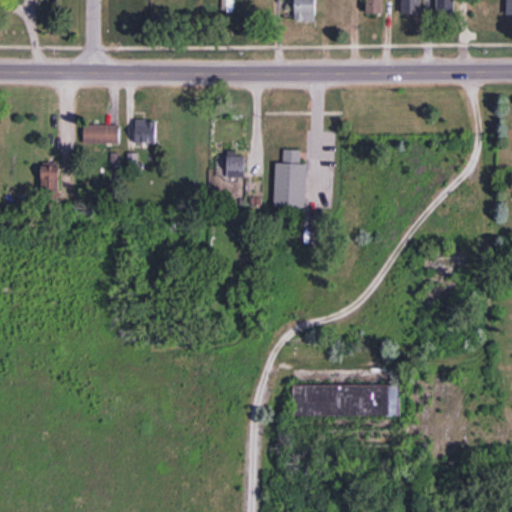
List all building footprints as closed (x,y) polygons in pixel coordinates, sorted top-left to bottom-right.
[(316,22),(315,0),(286,0),(286,22),(316,22)] [(347,0),(328,0),(328,27),(347,27),(347,0)] [(367,0),(368,16),(383,16),(383,0),(367,0)] [(402,0),(403,16),(421,16),(421,0),(402,0)] [(455,17),(455,0),(437,0),(437,17),(455,17)] [(138,146),(158,146),(158,122),(138,122),(138,146)] [(86,146),(122,146),(122,127),(86,127),(86,146)] [(306,208),(307,164),(301,164),(302,150),(285,150),(285,163),(277,163),(275,207),(306,208)] [(212,170),(212,191),(246,192),(247,158),(218,157),(217,170),(212,170)] [(61,202),(61,167),(44,167),(44,202),(61,202)] [(400,415),(400,384),(295,385),(295,416),(400,415)]
